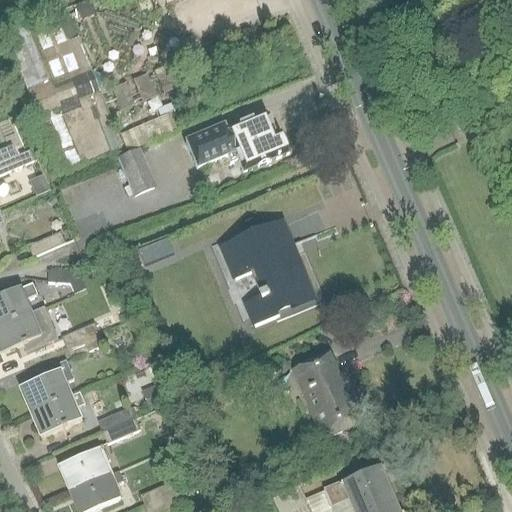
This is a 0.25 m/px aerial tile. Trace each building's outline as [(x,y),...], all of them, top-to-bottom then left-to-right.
[(98,18),(92,3),(77,9),(84,24),(98,18)] [(68,19),(30,34),(28,30),(5,40),(28,99),(20,102),(28,122),(48,114),(71,169),(121,149),(68,19)] [(151,75),(138,81),(148,101),(161,95),(151,75)] [(223,127),(184,143),(196,171),(225,159),(229,166),(236,163),(241,175),(289,155),(280,134),(274,137),(265,114),(225,131),(223,127)] [(127,154),(176,133),(169,116),(120,137),(127,154)] [(0,151),(0,164),(17,158),(12,146),(0,151)] [(119,161),(120,162),(112,165),(116,176),(124,172),(137,201),(158,192),(141,152),(119,161)] [(0,177),(22,169),(17,158),(0,164),(0,177)] [(247,307),(255,328),(279,318),(276,313),(312,298),(282,226),(224,250),(237,282),(253,275),(264,300),(247,307)] [(57,237),(24,251),(29,262),(61,248),(57,237)] [(168,242),(139,254),(144,267),(173,255),(168,242)] [(79,276),(49,273),(47,285),(71,287),(75,297),(86,293),(79,276)] [(0,300),(0,329),(32,316),(26,303),(38,298),(33,287),(0,300)] [(42,340),(32,316),(0,329),(0,343),(5,355),(42,340)] [(61,340),(66,351),(99,337),(95,326),(61,340)] [(104,348),(99,337),(66,351),(71,363),(104,348)] [(267,360),(249,369),(255,382),(273,374),(267,360)] [(335,384),(326,361),(293,374),(322,443),(364,425),(345,380),(335,384)] [(66,385),(73,382),(66,364),(55,369),(58,377),(24,391),(35,415),(72,400),(66,385)] [(161,387),(142,395),(149,413),(168,405),(161,387)] [(35,415),(45,439),(82,423),(77,411),(84,407),(80,396),(72,400),(35,415)] [(96,425),(101,436),(137,420),(132,408),(96,425)] [(143,417),(137,420),(101,436),(106,447),(148,428),(143,417)] [(184,445),(178,429),(169,433),(175,449),(184,445)] [(103,465),(109,463),(102,447),(86,454),(88,459),(62,470),(72,495),(109,479),(103,465)] [(339,490),(338,487),(323,493),(330,511),(349,503),(352,511),(400,511),(383,471),(339,490)] [(79,511),(96,511),(119,503),(113,489),(119,487),(115,477),(109,479),(72,495),(79,511)] [(138,498),(144,510),(178,496),(172,484),(138,498)] [(297,489),(272,501),(277,511),(293,511),(306,506),(297,489)] [(168,511),(182,506),(178,496),(144,510),(144,511),(168,511)]
